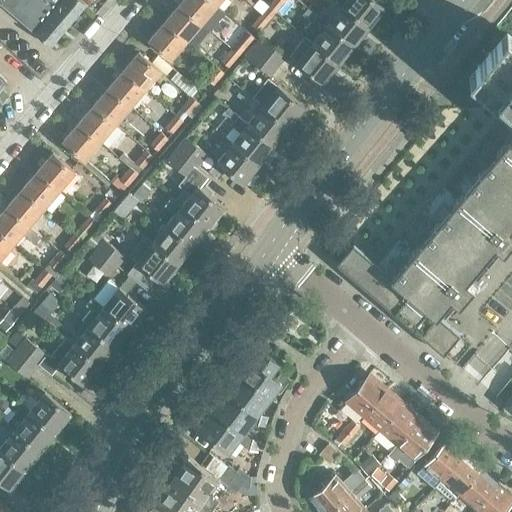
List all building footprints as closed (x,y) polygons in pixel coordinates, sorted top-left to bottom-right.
[(0,0),(0,1),(50,45),(86,3),(81,0),(0,0)] [(211,0),(181,0),(179,3),(201,22),(216,4),(211,0)] [(278,0),(270,0),(267,4),(276,11),(282,3),(278,0)] [(346,0),(343,4),(370,25),(385,6),(384,5),(388,0),(346,0)] [(179,3),(164,21),(186,39),(201,22),(179,3)] [(276,11),(267,4),(250,24),(259,31),(276,11)] [(343,4),(328,22),(355,44),(370,25),(343,4)] [(313,22),(318,15),(308,7),(303,14),(313,22)] [(186,39),(164,21),(149,39),(171,57),(186,39)] [(328,22),(313,41),(340,63),(355,44),(328,22)] [(476,379),(497,397),(511,379),(511,32),(507,29),(469,74),(470,75),(509,108),(377,263),(358,246),(341,265),(391,307),(390,308),(394,311),(395,311),(444,352),(456,363),(461,367),(463,368),(476,379)] [(236,42),(244,49),(254,37),(246,30),(236,42)] [(259,34),(252,44),(279,66),(287,56),(259,34)] [(340,63),(313,41),(298,60),(324,82),(340,63)] [(279,66),(252,44),(244,54),(271,75),(279,66)] [(221,60),(229,67),(239,54),(230,47),(221,60)] [(139,50),(124,68),(145,87),(161,69),(166,74),(172,67),(157,54),(152,61),(139,50)] [(216,65),(205,77),(214,84),(224,73),(216,65)] [(124,68),(108,86),(130,105),(145,87),(124,68)] [(278,84),(263,104),(290,125),(305,106),(278,84)] [(108,86),(93,104),(115,122),(130,105),(108,86)] [(253,97),(243,89),(237,95),(248,104),(253,97)] [(180,107),(188,113),(199,101),(191,94),(180,107)] [(93,104),(78,122),(100,140),(115,122),(93,104)] [(263,104),(248,122),(274,144),(290,125),(263,104)] [(274,144),(248,122),(228,107),(222,114),(232,122),(232,123),(241,131),(233,141),(259,163),(274,144)] [(175,113),(165,125),(173,132),(183,120),(175,113)] [(100,140),(78,122),(63,140),(85,158),(100,140)] [(150,143),(157,150),(168,138),(161,131),(150,143)] [(185,135),(174,149),(197,167),(208,154),(185,135)] [(233,141),(217,160),(244,182),(245,180),(249,183),(256,174),(252,171),(259,163),(233,141)] [(135,161),(143,168),(153,155),(146,149),(135,161)] [(190,194),(182,203),(209,225),(225,206),(200,186),(208,176),(197,167),(174,149),(165,159),(185,175),(178,184),(190,194)] [(53,151),(38,169),(60,188),(75,170),(53,151)] [(120,178),(128,185),(138,173),(130,166),(120,178)] [(38,169),(22,187),(44,206),(60,188),(38,169)] [(142,182),(132,194),(138,200),(140,201),(151,188),(142,182)] [(22,187),(7,205),(29,224),(44,206),(22,187)] [(138,200),(132,194),(128,191),(113,209),(123,218),(138,200)] [(175,213),(167,222),(194,244),(209,225),(182,203),(182,204),(171,195),(164,204),(175,213)] [(105,196),(90,214),(97,220),(101,215),(102,215),(112,203),(105,196)] [(7,205),(0,213),(0,229),(14,241),(22,232),(34,243),(41,234),(29,224),(7,205)] [(90,214),(75,231),(83,238),(97,221),(96,220),(97,220),(90,214)] [(167,222),(152,241),(179,263),(194,244),(167,222)] [(0,257),(14,241),(0,229),(0,257)] [(75,231),(59,249),(71,259),(76,254),(72,251),(83,238),(75,231)] [(179,263),(152,241),(144,235),(129,254),(163,282),(179,263)] [(102,238),(94,247),(119,266),(126,256),(102,238)] [(119,266),(94,247),(87,257),(112,276),(119,266)] [(59,249),(44,267),(52,274),(55,277),(71,259),(59,249)] [(52,274),(44,267),(34,278),(32,277),(26,284),(36,292),(41,286),(42,286),(52,274)] [(92,295),(91,296),(130,326),(145,307),(118,286),(108,278),(94,297),(92,295)] [(45,321),(61,302),(50,292),(34,311),(45,321)] [(88,324),(115,345),(130,326),(91,296),(85,304),(90,307),(81,319),(88,324)] [(8,309),(3,316),(11,323),(17,316),(8,309)] [(11,323),(3,316),(0,319),(0,325),(6,330),(11,323)] [(88,324),(73,342),(100,364),(115,345),(88,324)] [(17,328),(8,339),(16,345),(39,363),(51,372),(58,363),(85,383),(100,364),(73,342),(65,336),(51,354),(17,328)] [(0,354),(28,377),(38,363),(20,348),(16,345),(13,349),(6,343),(0,350),(0,354)] [(260,348),(241,372),(270,395),(275,389),(280,392),(291,378),(283,372),(286,368),(260,348)] [(241,372),(227,391),(256,413),(270,395),(241,372)] [(347,399),(364,413),(387,387),(369,373),(347,399)] [(364,413),(381,428),(403,401),(387,387),(364,413)] [(44,390),(29,410),(56,431),(71,412),(44,390)] [(227,391),(213,410),(242,432),(256,413),(227,391)] [(511,394),(503,405),(511,411),(511,394)] [(381,428),(397,441),(399,442),(421,416),(403,401),(381,428)] [(56,431),(29,410),(21,404),(6,422),(14,428),(41,450),(56,431)] [(242,432),(213,410),(198,428),(227,451),(242,432)] [(399,442),(397,441),(381,461),(388,467),(405,447),(416,456),(438,430),(421,416),(399,442)] [(351,419),(343,428),(352,435),(360,426),(351,419)] [(14,428),(0,445),(0,448),(26,469),(41,450),(14,428)] [(343,428),(336,437),(344,444),(352,435),(343,428)] [(443,477),(444,477),(464,452),(447,438),(428,461),(423,456),(414,467),(430,481),(431,480),(437,485),(443,477)] [(249,455),(255,457),(260,441),(253,439),(249,455)] [(317,455),(332,468),(344,455),(328,442),(317,455)] [(26,469),(0,448),(0,479),(10,488),(26,469)] [(444,477),(461,491),(481,467),(464,452),(444,477)] [(359,463),(367,474),(380,464),(372,453),(359,463)] [(188,455),(172,478),(212,506),(226,486),(236,493),(242,484),(246,487),(250,487),(250,482),(239,474),(235,471),(236,470),(228,464),(219,477),(188,455)] [(236,470),(235,471),(239,474),(250,482),(250,476),(238,466),(236,470)] [(461,491),(477,506),(498,481),(481,467),(461,491)] [(309,496),(322,511),(325,511),(365,478),(358,470),(343,483),(335,474),(333,476),(331,473),(322,481),(324,483),(309,496)] [(379,482),(389,490),(397,480),(388,472),(379,482)] [(172,478),(151,508),(156,511),(218,511),(212,506),(172,478)] [(325,511),(360,511),(365,508),(356,498),(371,485),(365,478),(325,511)] [(511,492),(498,481),(477,506),(484,511),(501,511),(511,499),(511,492)] [(387,496),(398,506),(406,499),(395,488),(387,496)] [(9,511),(12,509),(0,499),(0,511),(9,511)] [(360,511),(394,511),(395,511),(386,502),(374,511),(368,511),(365,508),(360,511)]
